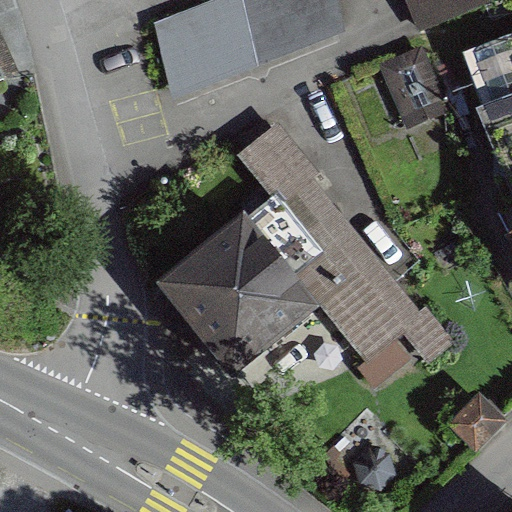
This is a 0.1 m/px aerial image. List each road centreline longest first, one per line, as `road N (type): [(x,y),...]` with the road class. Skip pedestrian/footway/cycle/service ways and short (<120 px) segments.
road 1 (residential): [(61,433),(103,347),(110,285),(42,0)]
road 2 (secondary): [(217,511),(61,433)]
